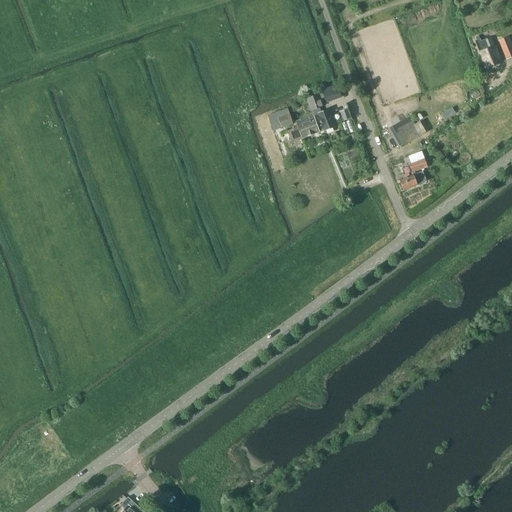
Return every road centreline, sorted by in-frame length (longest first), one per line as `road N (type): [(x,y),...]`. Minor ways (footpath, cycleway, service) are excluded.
road 1 (tertiary): [(120,448),(413,232)]
road 2 (unclassified): [(413,232),(321,0)]
road 3 (track): [(0,76),(209,0)]
road 4 (tertiary): [(413,232),(511,156)]
